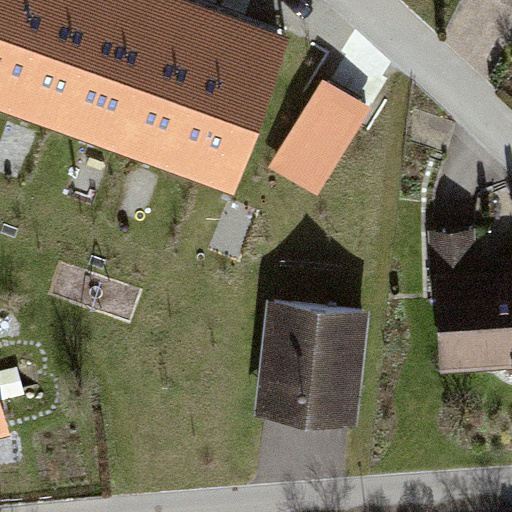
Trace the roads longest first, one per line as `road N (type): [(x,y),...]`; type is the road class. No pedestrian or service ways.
road 1 (residential): [(511,141),(355,0)]
road 2 (residential): [(511,500),(343,511)]
